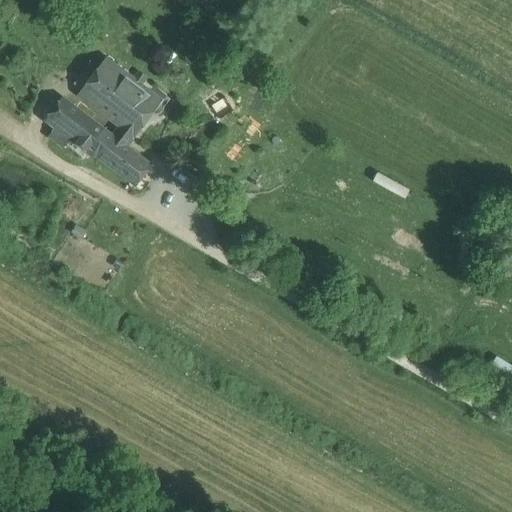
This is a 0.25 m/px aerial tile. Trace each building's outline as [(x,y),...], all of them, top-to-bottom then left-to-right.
[(122,23),(115,31),(124,38),(131,29),(122,23)] [(141,28),(131,29),(124,38),(125,48),(134,54),(144,53),(151,45),(149,35),(141,28)] [(120,127),(133,136),(151,112),(155,115),(160,114),(164,108),(164,103),(160,99),(160,100),(108,60),(102,68),(92,60),(85,70),(95,77),(80,96),(120,127)] [(225,98),(212,107),(220,120),(234,111),(225,98)] [(112,138),(63,100),(47,120),(56,127),(62,132),(77,143),(78,143),(99,157),(113,138),(112,138)] [(56,127),(51,134),(57,139),(62,132),(56,127)] [(133,136),(120,127),(112,138),(113,138),(125,147),(133,136)] [(125,147),(113,138),(99,157),(99,158),(136,184),(148,165),(125,147)]
